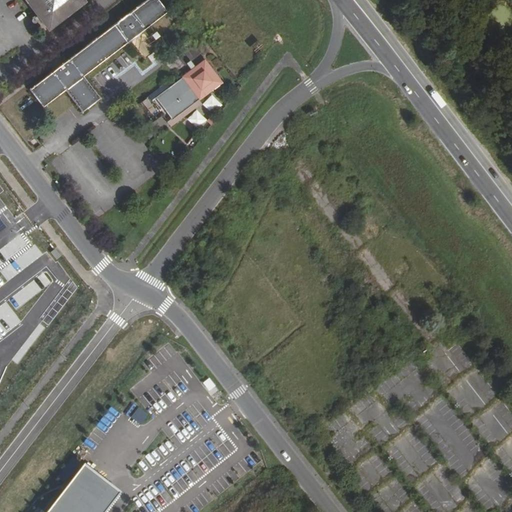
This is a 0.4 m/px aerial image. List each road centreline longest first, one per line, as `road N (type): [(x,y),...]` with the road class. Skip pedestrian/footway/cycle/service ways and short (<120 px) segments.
road 1 (unclassified): [(331,511),(176,313),(139,292)]
road 2 (unclassified): [(139,292),(268,126),(315,82)]
road 3 (unclassified): [(139,292),(0,471)]
road 4 (unclassified): [(139,292),(112,277),(0,130)]
road 5 (primary): [(395,65),(511,219)]
